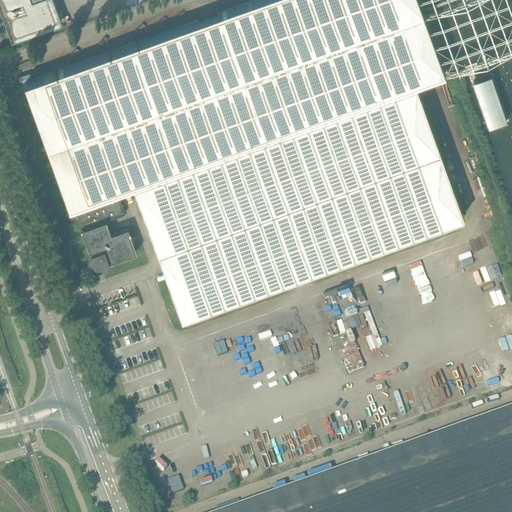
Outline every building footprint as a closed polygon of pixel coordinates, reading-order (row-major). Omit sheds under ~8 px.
[(0,0),(0,6),(12,39),(21,36),(60,22),(52,0),(0,0)] [(463,215),(416,83),(385,0),(253,0),(24,83),(69,208),(74,206),(82,228),(81,229),(90,253),(87,259),(93,261),(95,267),(100,265),(106,267),(108,262),(117,259),(136,252),(127,227),(110,233),(105,220),(125,213),(117,191),(135,184),(182,317),(463,215)] [(491,76),(473,82),(489,127),(506,121),(491,76)] [(385,279),(374,283),(375,288),(386,284),(385,279)] [(380,298),(391,294),(389,289),(378,293),(380,298)] [(259,310),(260,316),(269,314),(268,308),(259,310)] [(272,318),(250,325),(252,331),(263,328),(264,330),(274,327),(272,318)] [(157,325),(130,335),(148,381),(149,386),(150,392),(166,391),(178,419),(195,412),(193,406),(201,403),(177,342),(169,345),(166,339),(163,340),(157,325)] [(344,340),(347,356),(360,354),(357,338),(344,340)] [(315,346),(304,349),(307,359),(317,356),(315,346)] [(511,511),(511,409),(225,511),(511,511)]
